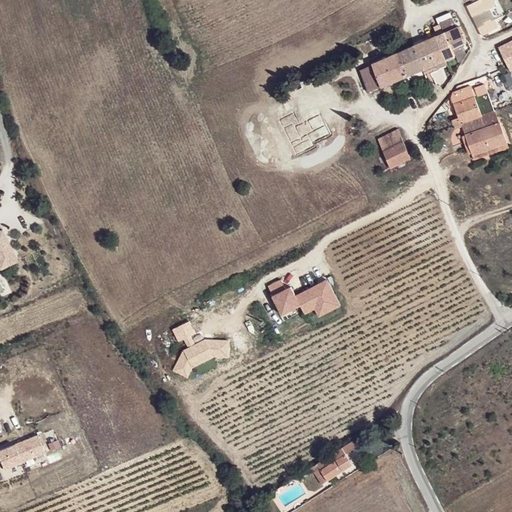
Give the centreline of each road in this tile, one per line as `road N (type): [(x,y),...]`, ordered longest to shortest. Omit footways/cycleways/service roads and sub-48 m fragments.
road 1 (residential): [(506,321),(464,252),(413,126),(478,56)]
road 2 (tertiary): [(437,511),(404,447),(404,411),(419,386),(506,321)]
